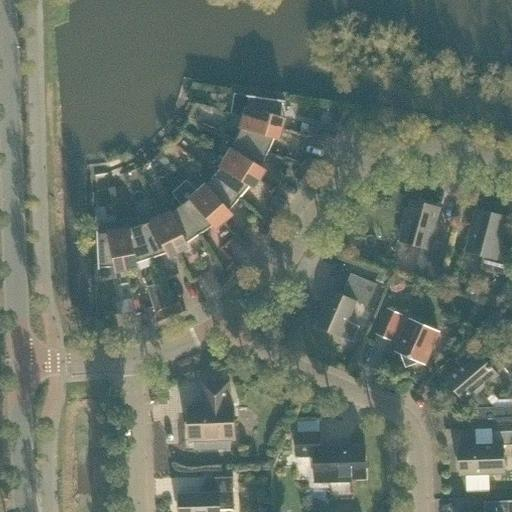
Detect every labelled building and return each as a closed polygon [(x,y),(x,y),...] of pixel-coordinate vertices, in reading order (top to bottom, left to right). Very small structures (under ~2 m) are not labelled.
[(286,120),(281,119),(283,103),(285,103),(286,102),(234,94),(231,114),(244,118),(244,119),(284,130),(286,120)] [(340,127),(345,112),(344,112),(344,113),(335,109),(331,121),(340,124),(340,127)] [(268,154),(275,138),(281,140),(284,130),(244,119),(241,129),(242,129),(237,139),(268,154)] [(261,181),(266,172),(261,169),(268,154),(237,139),(231,150),(230,149),(226,158),(257,178),(261,181)] [(317,164),(309,157),(302,166),(309,173),(319,162),(319,161),(317,164)] [(240,199),(251,186),(255,189),(261,181),(257,178),(226,158),(221,167),(222,168),(214,177),(240,199)] [(302,166),(293,175),(301,182),(299,184),(309,173),(302,166)] [(226,223),(233,216),(229,212),(240,199),(214,177),(205,185),(205,184),(198,192),(226,223)] [(226,223),(198,192),(190,199),(191,200),(181,206),(200,234),(214,225),(218,230),(226,223)] [(162,216),(180,253),(189,249),(187,244),(200,234),(181,206),(176,198),(157,209),(162,216)] [(412,201),(401,242),(422,248),(414,277),(437,283),(441,270),(437,269),(444,244),(431,240),(439,209),(412,201)] [(279,215),(271,210),(265,221),(274,226),(281,213),(279,215)] [(504,275),(511,249),(500,246),(507,219),(478,211),(467,252),(484,256),(481,269),(504,275)] [(169,253),(171,258),(180,253),(162,216),(153,222),(153,223),(142,226),(153,258),(169,253)] [(138,269),(137,264),(153,258),(142,226),(141,226),(138,217),(129,220),(118,222),(128,271),(138,269)] [(265,221),(259,232),(268,236),(266,239),(267,239),(274,226),(265,221)] [(101,268),(117,267),(118,273),(128,271),(118,222),(115,223),(106,224),(97,225),(99,270),(101,270),(101,268)] [(241,270),(234,263),(225,272),(232,279),(243,268),(241,270)] [(379,268),(374,279),(385,283),(389,272),(379,268)] [(225,272),(216,280),(224,287),(221,289),(222,290),(232,279),(225,272)] [(357,303),(368,307),(377,285),(351,274),(343,296),(332,291),(317,327),(341,338),(342,337),(353,342),(359,327),(348,322),(357,303)] [(394,278),(391,280),(389,285),(390,290),(395,291),(404,288),(405,283),(403,279),(398,277),(394,278)] [(184,313),(180,303),(169,308),(172,317),(186,312),(184,313)] [(169,308),(157,312),(161,321),(158,322),(158,323),(172,317),(169,308)] [(376,335),(391,342),(402,315),(388,309),(376,335)] [(486,335),(504,317),(497,310),(479,328),(486,335)] [(511,328),(511,316),(505,315),(502,327),(511,328)] [(119,330),(116,330),(115,320),(103,320),(104,330),(103,330),(103,331),(119,330)] [(425,365),(440,333),(410,320),(395,352),(402,355),(404,350),(408,352),(409,355),(408,355),(409,360),(411,360),(413,365),(419,363),(425,365)] [(472,426),(501,425),(500,409),(495,409),(480,391),(505,369),(490,352),(483,358),(478,352),(446,380),(465,403),(469,399),(475,406),(475,410),(471,410),(472,426)] [(208,408),(189,409),(190,441),(235,439),(234,407),(230,408),(229,383),(203,384),(204,401),(208,400),(208,408)] [(504,446),(511,445),(511,431),(492,433),(493,446),(459,447),(461,476),(505,474),(504,446)] [(336,481),(366,480),(365,446),(321,447),(320,433),(296,434),(297,458),(315,457),(316,483),(336,483),(336,481)] [(275,457),(268,456),(263,460),(262,467),(273,468),(275,457)] [(180,511),(220,511),(220,507),(235,506),(234,477),(206,478),(206,494),(180,495),(180,511)] [(485,511),(511,511),(511,501),(485,503),(485,511)]
